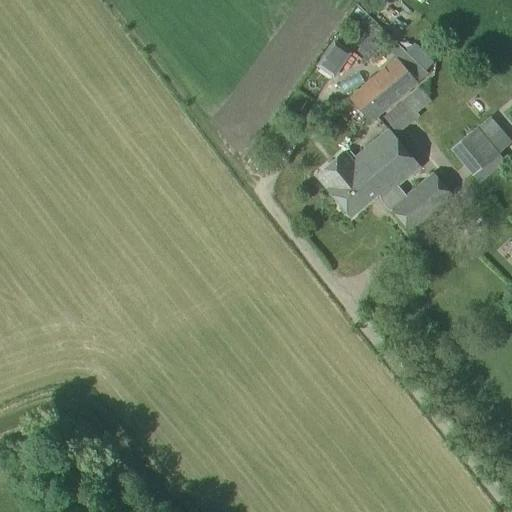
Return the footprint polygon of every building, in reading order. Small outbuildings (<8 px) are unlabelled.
[(333,79),(350,54),(332,41),(315,67),(333,79)] [(428,74),(404,52),(348,98),(368,123),(428,74)] [(511,142),(490,117),(450,151),(471,176),(511,142)] [(419,168),(389,131),(354,159),(350,154),(346,157),(344,154),(316,176),(339,204),(337,208),(343,215),(347,214),(350,217),(378,194),(381,198),(396,186),(419,168)] [(396,186),(381,198),(409,231),(451,197),(433,175),(406,197),(396,186)]
